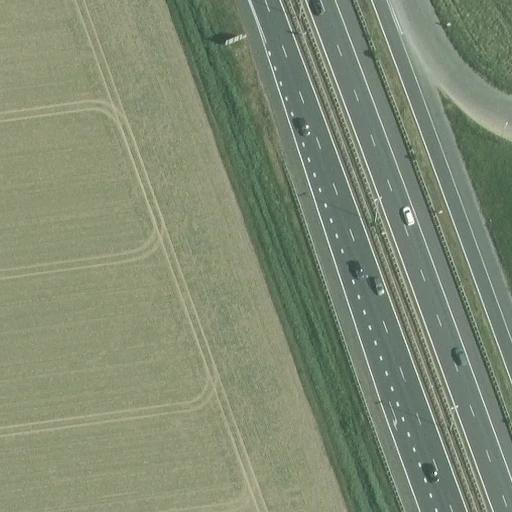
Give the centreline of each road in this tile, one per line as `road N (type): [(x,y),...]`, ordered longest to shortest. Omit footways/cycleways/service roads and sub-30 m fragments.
road 1 (motorway): [(263,0),(450,511)]
road 2 (motorway): [(505,511),(319,0)]
road 3 (motorway): [(511,368),(376,0)]
road 4 (motorway): [(511,122),(467,100),(433,59),(405,0)]
